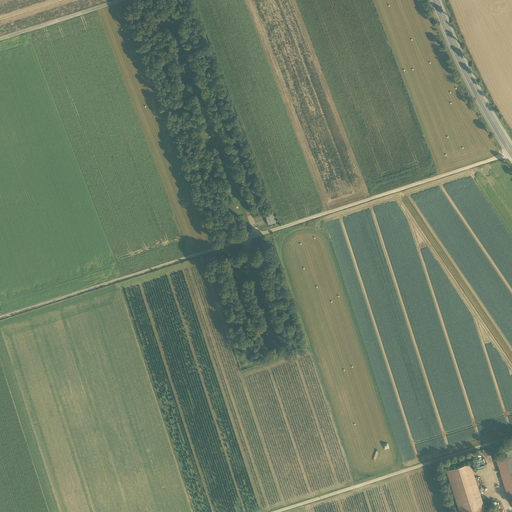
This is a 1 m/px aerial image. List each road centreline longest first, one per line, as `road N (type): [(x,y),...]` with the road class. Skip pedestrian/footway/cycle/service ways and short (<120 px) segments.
road 1 (track): [(0,317),(511,154)]
road 2 (unclassified): [(274,511),(511,435)]
road 3 (primary): [(435,0),(511,153)]
road 4 (track): [(121,0),(0,38)]
